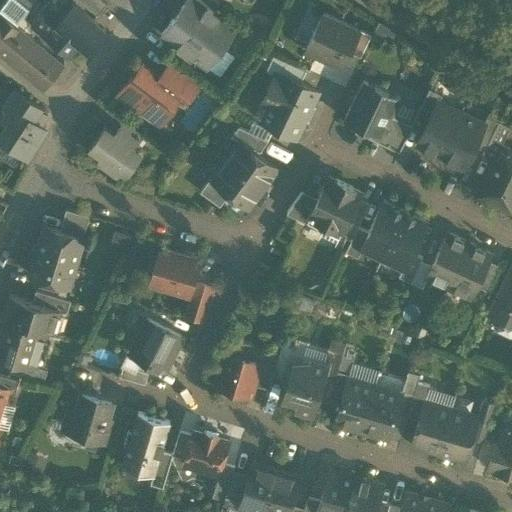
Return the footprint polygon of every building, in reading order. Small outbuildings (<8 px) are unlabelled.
[(0,3),(0,8),(16,21),(21,15),(29,5),(22,0),(2,0),(0,4),(0,3)] [(78,0),(98,15),(107,4),(102,0),(78,0)] [(186,0),(161,34),(206,68),(235,29),(212,12),(195,0),(186,0)] [(195,0),(212,12),(219,3),(215,0),(195,0)] [(67,58),(78,46),(97,24),(74,4),(57,24),(40,10),(30,22),(28,25),(29,26),(67,58)] [(0,50),(6,56),(26,30),(16,21),(0,8),(0,50)] [(305,49),(342,66),(349,51),(359,31),(322,14),(305,49)] [(28,25),(30,22),(21,15),(16,21),(26,30),(29,26),(28,25)] [(105,30),(97,24),(78,46),(86,52),(105,30)] [(64,61),(26,30),(6,56),(43,86),(64,61)] [(360,30),(359,31),(349,51),(360,56),(370,35),(360,30)] [(288,76),(299,81),(305,69),(273,53),(266,68),(275,73),(275,71),(288,77),(288,76)] [(178,98),(184,103),(199,82),(170,61),(159,76),(182,93),(178,98)] [(118,92),(156,121),(167,106),(170,108),(178,98),(182,93),(159,76),(142,63),(133,76),(131,74),(118,92)] [(271,124),(296,136),(318,90),(299,81),(288,76),(288,77),(275,71),(275,73),(261,101),(269,105),(278,110),(271,124)] [(344,119),(358,125),(381,136),(391,114),(400,96),(363,78),(344,119)] [(415,117),(426,122),(436,100),(437,101),(441,93),(429,88),(415,117)] [(0,119),(7,123),(8,124),(29,99),(14,90),(2,107),(6,110),(0,119)] [(41,107),(29,99),(8,124),(7,123),(0,133),(0,140),(27,158),(46,129),(41,125),(47,116),(39,111),(41,107)] [(426,122),(416,144),(439,155),(460,111),(437,101),(436,100),(426,122)] [(262,120),(271,124),(278,110),(269,105),(262,120)] [(460,111),(439,155),(463,166),(473,144),(484,123),(483,122),(460,111)] [(378,141),(399,151),(412,124),(391,114),(381,136),(378,141)] [(484,149),(498,121),(486,115),(483,122),(484,123),(473,144),(484,149)] [(114,134),(132,148),(142,134),(124,121),(114,134)] [(509,126),(498,121),(484,149),(482,153),(493,158),(500,144),(501,144),(509,126)] [(240,139),(258,152),(268,139),(238,125),(231,135),(239,140),(240,139)] [(378,141),(381,136),(358,125),(355,130),(378,141)] [(89,147),(101,156),(120,170),(126,175),(141,155),(132,148),(114,134),(104,127),(89,147)] [(239,140),(226,159),(263,186),(277,167),(258,152),(240,139),(239,140)] [(475,194),(511,212),(511,211),(511,149),(501,144),(500,144),(493,158),(475,194)] [(117,175),(120,170),(101,156),(98,161),(117,175)] [(263,186),(226,159),(212,177),(211,178),(229,191),(249,206),(263,186)] [(200,191),(219,205),(229,191),(211,178),(212,177),(211,176),(200,191)] [(316,199),(309,215),(341,231),(357,198),(360,191),(352,187),(352,186),(336,179),(335,180),(327,176),(316,199)] [(286,212),(306,221),(309,215),(316,199),(300,192),(286,212)] [(352,236),(357,226),(367,204),(357,198),(341,231),(352,236)] [(382,257),(404,211),(382,201),(368,230),(360,247),(361,248),(382,257)] [(59,230),(82,237),(89,216),(66,209),(59,230)] [(425,221),(404,211),(382,257),(402,267),(403,268),(411,251),(425,221)] [(306,221),(322,229),(338,237),(341,231),(309,215),(306,221)] [(30,276),(68,287),(82,237),(59,230),(45,226),(30,276)] [(368,230),(357,226),(352,236),(345,251),(357,256),(361,248),(360,247),(368,230)] [(335,242),(338,237),(322,229),(320,234),(335,242)] [(427,276),(448,285),(469,242),(447,232),(431,264),(426,275),(427,276)] [(490,252),(469,242),(448,285),(470,296),(475,285),(487,260),(490,252)] [(153,284),(188,294),(198,262),(162,251),(153,284)] [(410,281),(421,259),(422,256),(411,251),(403,268),(402,267),(398,276),(410,281)] [(431,264),(421,259),(410,281),(422,286),(427,276),(426,275),(431,264)] [(475,285),(485,290),(497,264),(487,260),(475,285)] [(511,324),(511,262),(488,313),(511,324)] [(185,315),(201,321),(212,286),(195,281),(185,315)] [(59,310),(66,312),(70,300),(36,289),(32,301),(59,310)] [(10,294),(3,317),(46,331),(52,333),(59,310),(32,301),(10,294)] [(46,331),(3,317),(0,316),(0,356),(12,360),(35,367),(35,366),(46,331)] [(130,352),(164,370),(182,335),(147,318),(130,352)] [(257,357),(260,343),(230,336),(227,349),(257,357)] [(253,384),(268,388),(278,354),(263,349),(260,361),(253,384)] [(215,385),(250,396),(253,384),(260,361),(225,351),(215,385)] [(8,372),(42,382),(47,369),(35,366),(35,367),(12,360),(8,372)] [(295,410),(311,414),(313,406),(323,372),(326,364),(310,360),(309,364),(288,363),(288,379),(282,397),(298,402),(295,410)] [(120,375),(145,383),(148,371),(123,364),(120,375)] [(337,369),(335,375),(326,404),(338,407),(347,377),(350,378),(351,374),(337,369)] [(326,404),(335,375),(323,372),(313,406),(325,410),(326,404)] [(0,386),(7,389),(14,391),(18,379),(0,373),(0,386)] [(361,429),(374,385),(350,378),(347,377),(338,407),(334,421),(361,429)] [(407,415),(419,418),(424,399),(429,384),(417,380),(413,392),(407,415)] [(397,392),(374,385),(361,429),(387,437),(392,423),(401,393),(397,392)] [(392,423),(403,427),(407,415),(413,392),(399,388),(397,392),(401,393),(392,423)] [(81,393),(76,411),(71,429),(70,429),(73,430),(100,438),(100,437),(106,418),(110,402),(81,393)] [(411,444),(437,452),(451,407),(424,399),(419,418),(411,444)] [(471,434),(483,438),(494,403),(482,399),(477,414),(471,434)] [(451,407),(437,452),(464,460),(471,434),(477,414),(451,407)] [(62,426),(71,429),(76,411),(67,409),(62,426)] [(152,475),(153,475),(161,449),(169,420),(138,411),(132,431),(127,430),(123,444),(128,445),(122,465),(152,475)] [(100,437),(111,441),(117,422),(106,418),(100,437)] [(487,467),(511,474),(511,423),(507,422),(501,442),(495,440),(487,467)] [(96,451),(100,438),(73,430),(69,442),(96,451)] [(173,453),(184,456),(191,434),(179,430),(173,453)] [(218,474),(222,462),(228,441),(217,437),(218,435),(204,431),(203,433),(192,430),(191,434),(184,456),(182,464),(218,474)] [(150,484),(162,487),(173,453),(161,449),(153,475),(152,475),(150,484)] [(225,495),(232,472),(234,465),(222,462),(218,474),(212,496),(224,499),(225,495)] [(262,511),(274,470),(251,463),(247,477),(240,500),(239,504),(262,511)] [(344,511),(356,475),(329,468),(320,500),(315,511),(344,511)] [(274,470),(262,511),(266,511),(286,511),(297,477),(274,470)] [(247,477),(232,472),(225,495),(240,500),(247,477)] [(356,475),(344,511),(373,511),(382,483),(356,475)] [(440,511),(444,502),(406,490),(400,508),(399,511),(440,511)] [(308,496),(305,507),(303,511),(315,511),(320,500),(308,496)]
